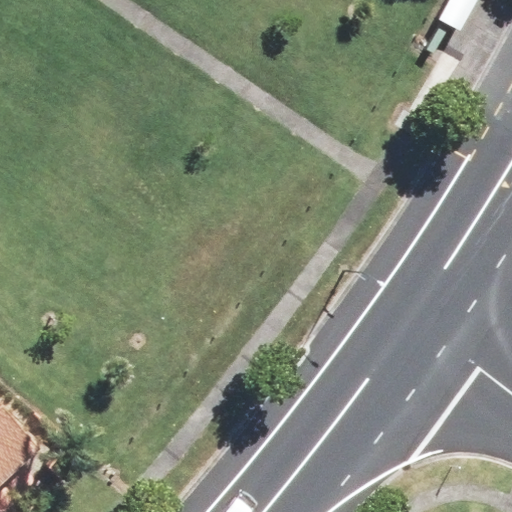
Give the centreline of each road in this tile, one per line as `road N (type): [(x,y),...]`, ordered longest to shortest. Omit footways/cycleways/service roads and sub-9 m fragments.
road 1 (tertiary): [(258,511),(417,312)]
road 2 (tertiary): [(417,312),(511,153)]
road 3 (residential): [(417,312),(511,389)]
